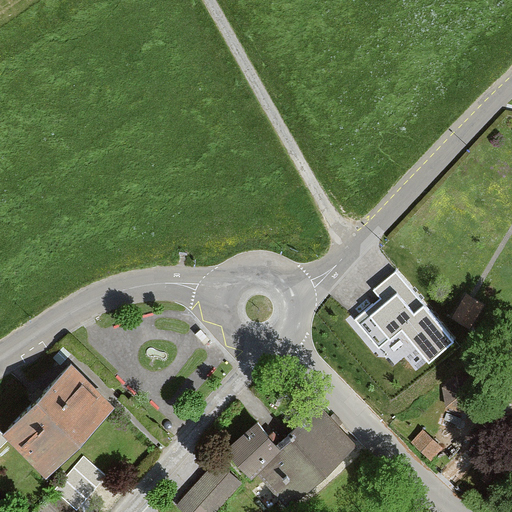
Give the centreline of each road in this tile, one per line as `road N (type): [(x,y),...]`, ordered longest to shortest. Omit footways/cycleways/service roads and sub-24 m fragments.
road 1 (unclassified): [(511,86),(351,252),(298,290)]
road 2 (residential): [(464,511),(417,475),(290,340)]
road 3 (unclassified): [(218,290),(176,283),(95,297),(0,358)]
road 4 (residential): [(122,511),(249,368),(253,353)]
